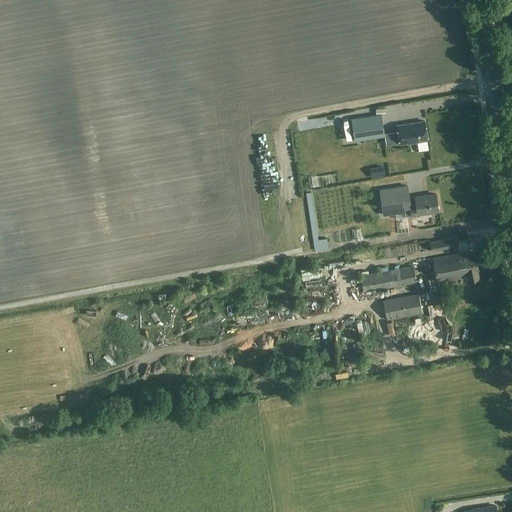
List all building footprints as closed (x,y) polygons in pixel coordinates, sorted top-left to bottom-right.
[(385,136),(381,114),(351,118),(354,141),(385,136)] [(397,125),(400,144),(428,140),(425,121),(397,125)] [(335,160),(339,187),(402,177),(398,151),(335,160)] [(295,175),(298,184),(309,179),(305,171),(295,175)] [(436,194),(415,197),(416,205),(410,206),(407,186),(380,190),(383,215),(395,213),(395,219),(405,218),(405,216),(411,216),(411,217),(418,216),(418,214),(438,211),(436,194)] [(405,226),(370,227),(371,235),(405,234),(405,226)] [(457,236),(430,242),(431,251),(459,246),(457,236)] [(460,255),(460,253),(432,258),(437,282),(467,276),(468,280),(479,278),(478,270),(479,270),(475,252),(460,255)] [(414,265),(360,274),(363,292),(417,283),(414,265)] [(300,273),(301,279),(314,277),(313,271),(300,273)] [(322,286),(321,280),(305,282),(306,288),(322,286)] [(325,312),(324,308),(323,299),(321,287),(299,289),(303,315),(325,312)] [(193,290),(184,297),(188,303),(198,297),(193,290)] [(423,313),(419,293),(383,300),(386,320),(423,313)] [(273,311),(265,315),(270,325),(279,320),(273,311)] [(266,321),(263,312),(240,319),(243,329),(266,321)] [(301,326),(310,321),(308,317),(299,322),(301,326)] [(294,319),(281,321),(282,329),(295,326),(294,319)]
